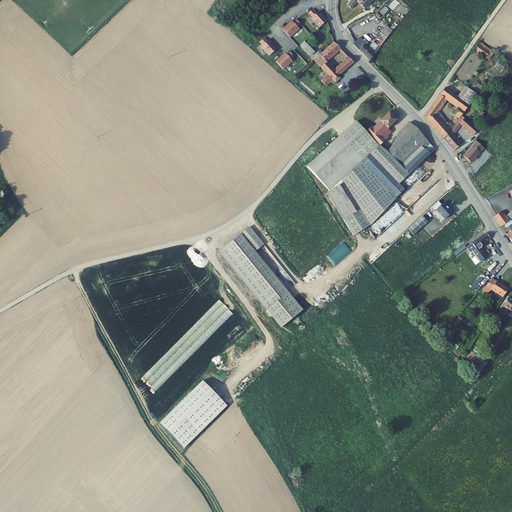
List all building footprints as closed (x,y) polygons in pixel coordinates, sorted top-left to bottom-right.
[(313,11),(309,15),(312,19),(312,21),(320,29),(328,22),(319,13),(317,15),(313,11)] [(293,25),(292,23),(283,32),(290,39),(299,31),(298,30),(302,27),(297,22),(293,25)] [(348,36),(355,41),(365,30),(358,25),(348,36)] [(391,28),(389,26),(383,33),(386,36),(384,40),(386,42),(395,31),(391,28)] [(367,32),(365,30),(355,41),(357,43),(367,32)] [(371,61),(386,42),(384,40),(379,45),(376,42),(370,48),(367,44),(368,43),(365,41),(370,35),(367,32),(357,43),(355,44),(371,61)] [(267,44),(264,40),(259,45),(262,48),(261,49),(270,59),(277,51),(270,42),(267,44)] [(314,61),(318,57),(317,56),(311,49),(306,43),(301,47),(314,61)] [(491,51),(480,43),(478,46),(490,54),(491,51)] [(341,50),(334,44),(314,63),(328,76),(322,82),(327,88),(333,82),(335,84),(341,79),(339,77),(354,64),(346,56),(345,58),(347,60),(335,71),(327,63),(339,52),(341,50)] [(320,51),(314,46),(311,49),(317,56),(319,54),(318,53),(320,51)] [(490,54),(478,46),(474,51),(486,59),(490,54)] [(296,59),(291,54),(288,57),(286,55),(277,64),(284,71),(294,63),(292,62),(296,59)] [(477,98),(465,88),(457,98),(469,107),(470,107),(477,98)] [(457,98),(445,89),(425,118),(443,140),(450,132),(445,127),(448,124),(445,121),(447,119),(446,117),(444,119),(438,112),(446,100),(458,110),(453,114),(460,118),(469,107),(457,98)] [(374,125),(368,131),(382,147),(387,141),(383,136),(399,120),(392,112),(376,127),(374,125)] [(478,132),(462,118),(459,121),(456,125),(444,141),(453,153),(461,146),(453,136),(460,127),(473,138),(478,132)] [(400,186),(410,176),(403,168),(403,167),(390,154),(382,147),(368,131),(358,121),(310,167),(333,191),(355,170),(388,204),(403,189),(400,186)] [(417,128),(411,122),(396,137),(390,154),(403,167),(403,168),(410,176),(435,151),(431,143),(417,128)] [(479,154),(472,147),(464,157),(466,159),(462,163),(467,168),(479,154)] [(368,206),(351,180),(330,194),(348,220),(368,206)] [(443,205),(440,202),(433,209),(436,213),(438,211),(447,220),(454,213),(445,204),(443,205)] [(506,217),(502,213),(494,218),(502,229),(505,226),(507,229),(511,225),(511,222),(506,217)] [(428,224),(423,218),(410,231),(416,236),(428,224)] [(253,230),(223,254),(285,330),(306,312),(258,255),(267,247),(253,230)] [(488,235),(475,245),(477,248),(471,252),(472,254),(475,252),(476,254),(478,254),(483,251),(481,247),(492,240),(488,235)] [(494,278),(488,286),(487,288),(486,288),(492,292),(492,290),(505,299),(511,289),(494,278)] [(478,281),(473,285),(477,290),(482,286),(478,281)] [(460,319),(455,325),(458,327),(464,322),(460,319)] [(474,353),(470,359),(482,368),(487,361),(474,353)] [(227,406),(202,381),(159,423),(184,448),(227,406)]
